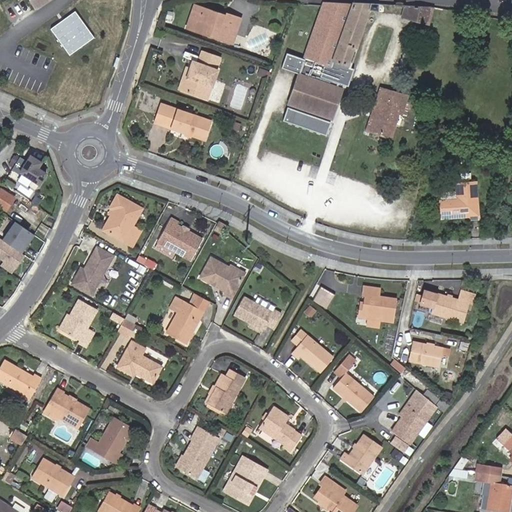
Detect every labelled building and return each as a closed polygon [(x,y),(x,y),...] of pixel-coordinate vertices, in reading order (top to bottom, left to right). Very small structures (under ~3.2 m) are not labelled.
[(27,0),(35,12),(54,0),(27,0)] [(298,74),(288,102),(281,121),(326,137),(332,117),(342,88),(347,89),(353,69),(348,68),(369,10),(378,12),(379,3),(352,2),(351,5),(323,3),(322,5),(303,60),(287,55),(281,68),(298,74)] [(187,28),(231,44),(240,18),(226,13),(225,16),(195,5),(187,28)] [(430,26),(432,7),(405,5),(401,18),(430,26)] [(92,40),(74,14),(49,31),(67,57),(92,40)] [(207,85),(212,87),(218,73),(214,72),(219,58),(202,52),(197,65),(192,63),(190,70),(182,91),(202,99),(207,85)] [(182,91),(190,70),(187,69),(179,89),(182,91)] [(265,78),(267,72),(261,70),(258,76),(265,78)] [(207,100),(212,87),(207,85),(202,99),(207,100)] [(390,139),(399,113),(403,115),(410,98),(380,88),(364,130),(390,139)] [(169,123),(167,128),(205,141),(212,123),(161,104),(156,119),(169,123)] [(154,123),(167,128),(169,123),(156,119),(154,123)] [(31,154),(19,173),(39,187),(47,173),(39,168),(42,162),(31,154)] [(479,219),(476,182),(455,183),(457,200),(440,201),(442,219),(460,217),(460,215),(470,214),(470,219),(479,219)] [(0,191),(0,198),(7,204),(11,199),(0,191)] [(142,210),(117,196),(110,208),(112,209),(114,211),(111,216),(107,224),(111,226),(107,233),(132,247),(141,231),(130,225),(134,217),(137,219),(142,210)] [(188,234),(182,231),(177,228),(179,225),(170,220),(158,243),(190,261),(202,241),(188,234)] [(22,253),(35,235),(14,221),(2,239),(22,253)] [(222,234),(226,226),(218,222),(214,230),(222,234)] [(0,265),(12,273),(24,255),(22,253),(2,239),(0,238),(0,259),(3,261),(0,265)] [(91,295),(113,258),(97,249),(83,271),(81,270),(72,284),(91,295)] [(139,256),(136,262),(144,266),(147,261),(139,256)] [(243,276),(209,258),(199,278),(211,285),(214,284),(217,285),(217,288),(225,292),(224,295),(231,299),(243,276)] [(364,294),(362,306),(358,305),(356,315),(390,320),(393,298),(376,295),(377,288),(361,285),(359,293),(364,294)] [(321,286),(311,302),(325,310),(334,294),(321,286)] [(457,300),(436,294),(436,295),(424,291),(422,297),(421,301),(420,304),(432,308),(430,314),(461,323),(468,303),(473,305),(476,296),(459,291),(457,300)] [(202,314),(209,302),(194,294),(188,306),(202,314)] [(233,315),(262,330),(264,326),(271,330),(280,314),(273,310),(271,312),(243,297),(233,315)] [(202,314),(188,306),(176,299),(170,309),(177,312),(165,334),(185,345),(202,314)] [(71,317),(63,332),(81,342),(80,344),(87,349),(96,332),(89,328),(98,312),(80,302),(71,317)] [(113,321),(121,326),(125,319),(117,315),(113,321)] [(137,320),(128,315),(125,320),(135,325),(137,320)] [(61,331),(63,332),(71,317),(69,316),(61,331)] [(129,337),(135,325),(125,320),(125,319),(121,326),(118,331),(129,337)] [(319,372),(332,356),(300,330),(291,341),(297,346),(291,353),(297,358),(299,356),(319,372)] [(117,369),(133,378),(135,375),(152,384),(161,369),(141,358),(145,350),(132,342),(117,369)] [(470,344),(462,342),(461,347),(468,350),(470,344)] [(448,352),(440,350),(413,343),(409,361),(436,368),(439,356),(447,358),(448,352)] [(372,397),(344,373),(352,363),(345,357),(333,371),(340,378),(332,388),(359,411),(372,397)] [(0,367),(0,378),(24,392),(22,395),(30,399),(42,378),(34,373),(33,376),(4,360),(0,367)] [(224,414),(238,389),(244,376),(228,368),(225,375),(222,374),(215,387),(206,404),(224,414)] [(206,404),(215,387),(212,385),(202,402),(206,404)] [(71,396),(65,393),(66,391),(58,387),(46,408),(60,416),(80,427),(91,408),(78,400),(71,396)] [(437,409),(417,391),(405,407),(408,410),(402,418),(392,432),(410,446),(437,409)] [(258,426),(283,443),(282,445),(290,451),(302,434),(285,422),(288,417),(272,406),(258,426)] [(408,410),(405,407),(399,416),(402,418),(408,410)] [(60,416),(46,408),(45,411),(59,419),(60,416)] [(118,453),(132,428),(114,417),(99,442),(91,437),(86,445),(117,463),(122,455),(118,453)] [(28,436),(17,429),(11,439),(23,445),(28,436)] [(196,433),(177,467),(196,477),(215,444),(196,433)] [(362,474),(380,446),(362,434),(348,454),(345,451),(339,459),(362,474)] [(405,454),(409,448),(402,443),(398,449),(405,454)] [(404,456),(393,448),(389,453),(400,462),(404,456)] [(415,453),(409,448),(405,454),(411,458),(415,453)] [(236,475),(245,458),(243,457),(229,481),(233,484),(238,476),(236,475)] [(462,457),(454,468),(466,470),(468,458),(462,457)] [(252,484),(256,487),(266,470),(245,458),(236,475),(238,476),(233,484),(229,481),(223,491),(242,501),(252,484)] [(32,478),(64,497),(75,478),(43,460),(32,478)] [(369,464),(363,475),(369,478),(375,468),(369,464)] [(477,472),(502,476),(503,468),(478,464),(477,472)] [(454,468),(449,475),(469,478),(470,471),(466,470),(454,468)] [(511,485),(500,484),(502,476),(477,472),(475,480),(483,481),(478,508),(504,511),(507,511),(511,485)] [(335,490),(338,486),(324,476),(319,483),(321,484),(315,494),(315,498),(319,501),(318,505),(324,509),(329,507),(332,510),(330,511),(350,511),(356,504),(339,493),(335,490)] [(246,504),(256,487),(252,484),(242,501),(246,504)] [(456,487),(451,484),(447,492),(452,494),(456,487)] [(137,511),(139,509),(109,491),(98,510),(102,511),(137,511)] [(0,511),(18,511),(0,500),(0,511)]
